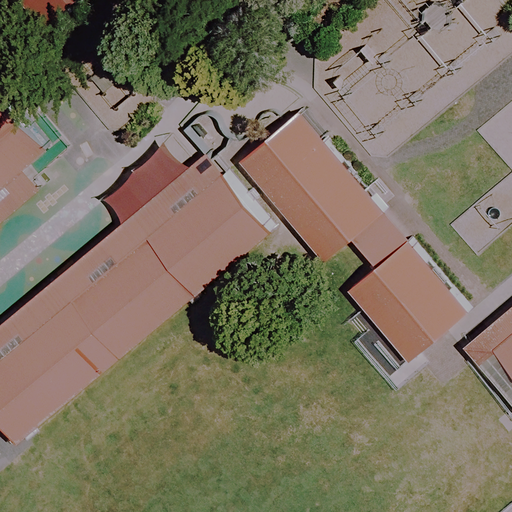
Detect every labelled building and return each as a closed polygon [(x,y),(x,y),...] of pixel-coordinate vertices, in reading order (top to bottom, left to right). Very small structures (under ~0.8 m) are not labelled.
[(0,192),(57,146),(3,80),(0,82),(0,192)] [(363,188),(281,88),(220,138),(302,238),(363,188)] [(274,214),(224,154),(148,216),(198,277),(274,214)] [(198,277),(148,216),(0,337),(0,394),(22,421),(198,277)] [(445,297),(380,218),(326,262),(391,341),(445,297)] [(511,274),(463,314),(511,373),(511,274)]
